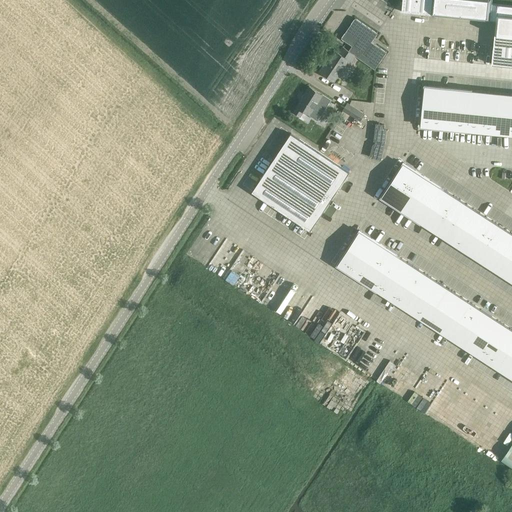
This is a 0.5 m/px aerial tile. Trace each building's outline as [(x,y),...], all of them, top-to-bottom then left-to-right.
[(403,0),(402,12),(496,21),(492,64),(511,66),(511,5),(492,3),(492,0),(403,0)] [(356,18),(342,38),(353,46),(349,51),(356,56),(375,69),(387,52),(372,41),(377,34),(356,18)] [(352,62),(356,56),(343,47),(339,53),(336,50),(328,61),(327,61),(320,71),(334,81),(349,60),(352,62)] [(420,85),(419,106),(442,108),(443,87),(420,85)] [(331,100),(310,86),(293,112),(301,117),(305,111),(318,120),(331,100)] [(443,87),(442,108),(465,109),(466,89),(443,87)] [(466,89),(465,109),(482,111),(484,90),(466,89)] [(484,90),(482,111),(494,112),(495,91),(484,90)] [(495,91),(494,112),(505,113),(507,92),(495,91)] [(348,103),(343,110),(361,121),(370,105),(359,104),(356,108),(348,103)] [(418,106),(417,126),(440,128),(442,108),(419,106),(418,106)] [(442,108),(440,128),(463,130),(465,109),(442,108)] [(465,109),(463,130),(481,131),(482,111),(465,109)] [(482,111),(481,131),(492,132),(494,112),(482,111)] [(494,112),(492,132),(504,133),(505,113),(494,112)] [(376,124),(374,140),(376,141),(375,144),(373,145),(370,157),(380,160),(385,142),(387,130),(387,129),(385,129),(385,125),(376,124)] [(291,133),(252,191),(311,230),(350,172),(291,133)] [(406,165),(395,182),(415,194),(425,177),(406,165)] [(425,177),(415,194),(434,207),(445,190),(425,177)] [(395,182),(384,199),(404,211),(415,194),(395,182)] [(445,190),(434,207),(449,216),(460,199),(445,190)] [(415,194),(404,211),(423,224),(434,207),(415,194)] [(460,199),(449,216),(459,223),(469,206),(460,199)] [(469,206),(459,223),(468,229),(479,212),(469,206)] [(434,207),(423,224),(438,233),(449,216),(434,207)] [(479,212),(468,229),(478,235),(489,218),(479,212)] [(449,216),(438,233),(448,240),(459,223),(449,216)] [(489,218),(478,235),(488,241),(499,224),(489,218)] [(459,223),(448,240),(457,246),(468,229),(459,223)] [(499,224),(488,241),(498,248),(508,231),(499,224)] [(468,229),(457,246),(467,252),(478,235),(468,229)] [(369,261),(380,243),(360,230),(348,248),(369,261)] [(511,233),(508,231),(498,248),(507,254),(511,246),(511,233)] [(478,235),(467,252),(477,258),(488,241),(478,235)] [(488,241),(477,258),(487,265),(498,248),(488,241)] [(388,273),(399,256),(380,243),(369,261),(388,273)] [(357,278),(369,261),(348,248),(337,265),(357,278)] [(498,248),(487,265),(496,271),(507,254),(498,248)] [(511,256),(507,254),(496,271),(506,277),(511,268),(511,256)] [(402,283),(414,265),(399,256),(388,273),(402,283)] [(377,290),(388,273),(369,261),(357,278),(377,290)] [(417,292),(428,275),(414,265),(402,283),(417,292)] [(391,300),(402,283),(388,273),(377,290),(391,300)] [(430,300),(441,283),(428,275),(417,292),(430,300)] [(406,309),(417,292),(402,283),(391,300),(406,309)] [(441,308),(453,291),(441,283),(430,300),(441,308)] [(451,314),(462,297),(453,291),(441,308),(451,314)] [(418,317),(430,300),(417,292),(406,309),(418,317)] [(461,320),(472,303),(462,297),(451,314),(461,320)] [(430,325),(441,308),(430,300),(418,317),(430,325)] [(476,330),(487,313),(472,303),(461,320),(476,330)] [(440,331),(451,314),(441,308),(430,325),(440,331)] [(490,339),(501,322),(487,313),(476,330),(490,339)] [(450,338),(461,320),(451,314),(440,331),(450,338)] [(464,347),(476,330),(461,320),(450,338),(464,347)] [(500,346),(511,329),(501,322),(490,339),(500,346)] [(510,352),(511,349),(511,329),(500,346),(510,352)] [(479,356),(490,339),(476,330),(464,347),(479,356)] [(489,363),(500,346),(490,339),(479,356),(489,363)] [(499,369),(510,352),(500,346),(489,363),(499,369)] [(508,376),(511,369),(511,353),(510,352),(499,369),(508,376)] [(511,444),(502,460),(511,466),(511,444)]
